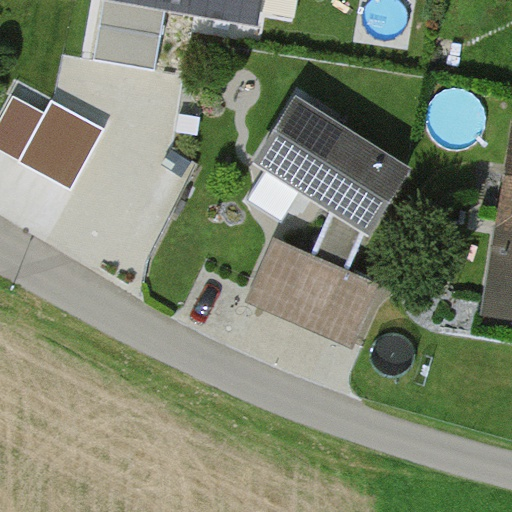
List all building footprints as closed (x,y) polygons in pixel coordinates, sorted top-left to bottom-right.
[(179,0),(86,0),(84,12),(172,32),(179,0)] [(296,101),(250,166),(330,223),(369,250),(415,185),(296,101)] [(203,174),(96,117),(65,175),(172,232),(203,174)] [(511,138),(497,235),(511,237),(511,138)] [(369,250),(330,223),(306,261),(346,279),(369,250)] [(306,261),(273,246),(246,305),(356,354),(382,295),(346,279),(306,261)]
